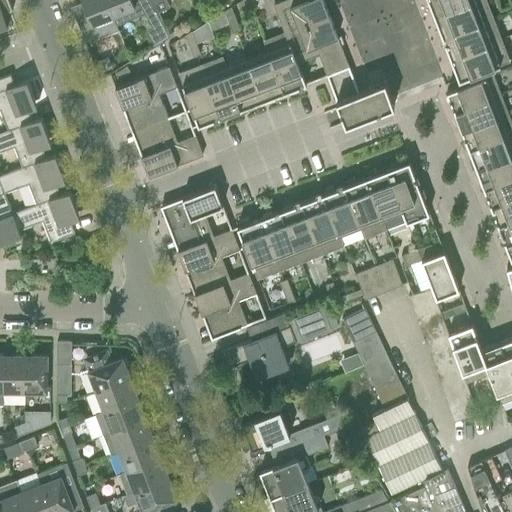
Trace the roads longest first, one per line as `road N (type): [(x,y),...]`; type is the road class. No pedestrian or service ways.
road 1 (residential): [(231,507),(150,299)]
road 2 (residential): [(115,207),(54,45)]
road 3 (residential): [(150,299),(116,310),(0,310)]
